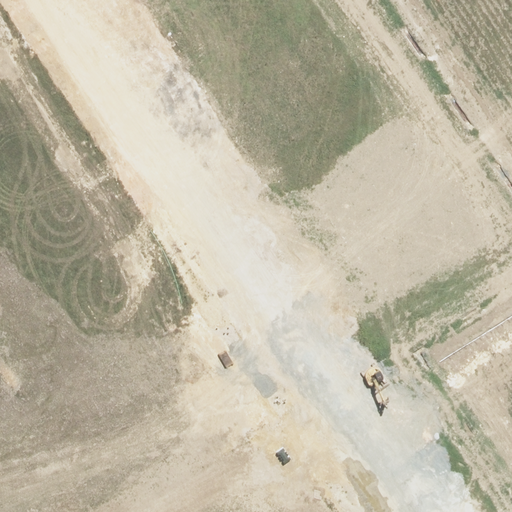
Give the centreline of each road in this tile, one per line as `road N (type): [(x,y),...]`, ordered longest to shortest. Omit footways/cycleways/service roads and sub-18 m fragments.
road 1 (unknown): [(390,511),(43,0)]
road 2 (unknown): [(250,307),(0,509)]
